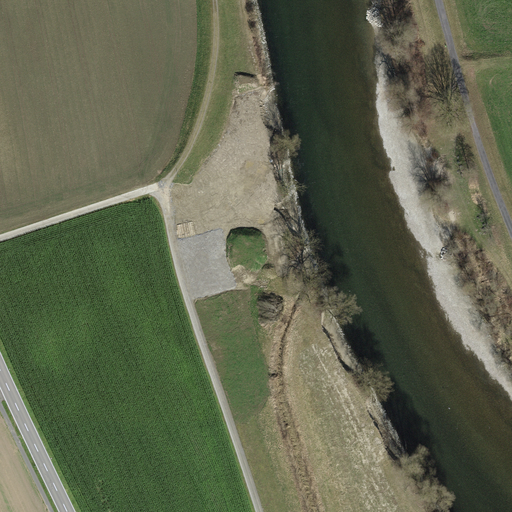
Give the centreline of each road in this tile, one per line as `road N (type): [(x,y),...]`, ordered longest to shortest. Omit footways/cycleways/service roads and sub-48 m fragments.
road 1 (track): [(162,187),(177,260),(259,511)]
road 2 (track): [(438,0),(452,65),(511,210)]
road 3 (track): [(217,0),(201,125),(162,187)]
road 4 (track): [(162,187),(0,238)]
road 5 (secondary): [(0,368),(67,511)]
